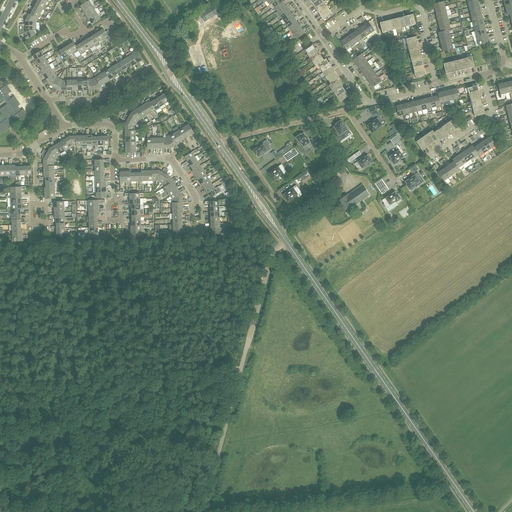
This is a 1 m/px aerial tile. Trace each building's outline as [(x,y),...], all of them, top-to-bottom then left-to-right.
[(36,3),(35,5),(42,9),(44,6),(46,7),(47,5),(45,4),(36,0),(35,0),(34,2),(36,3)] [(81,5),(84,10),(92,5),(89,0),(81,5)] [(286,5),(283,1),(274,7),(277,11),(286,5)] [(327,6),(324,2),(315,8),(318,12),(327,6)] [(217,3),(214,5),(199,15),(204,22),(209,19),(222,11),(217,3)] [(92,5),(84,10),(87,15),(95,10),(95,9),(96,8),(94,4),(92,5)] [(33,10),(40,14),(42,9),(35,5),(34,8),(29,5),(28,8),(33,10)] [(289,9),(286,5),(277,11),(280,15),(289,9)] [(318,12),(321,16),(329,10),(327,6),(318,12)] [(280,15),(283,19),(291,13),(289,9),(280,15)] [(33,10),(31,12),(30,12),(29,14),(30,15),(37,19),(39,16),(40,17),(41,15),(40,14),(33,10)] [(95,10),(87,15),(89,19),(98,14),(95,10)] [(332,14),(329,10),(321,16),(324,20),(332,14)] [(30,15),(29,14),(25,12),(24,14),(28,16),(26,20),(35,22),(37,19),(30,15)] [(294,17),(291,13),(283,19),(285,23),(294,17)] [(101,19),(98,14),(89,19),(92,24),(101,19)] [(285,23),(288,27),(297,21),(294,17),(285,23)] [(300,25),(297,21),(288,27),(291,31),(300,25)] [(354,22),(352,24),(354,27),(357,30),(363,39),(367,36),(361,27),(359,29),(358,28),(359,28),(357,25),(357,26),(354,22)] [(371,33),(375,31),(369,22),(365,25),(371,33)] [(294,35),(302,29),(300,25),(291,31),(294,35)] [(367,36),(371,33),(365,25),(361,27),(367,36)] [(38,33),(36,29),(27,32),(29,35),(24,38),(26,40),(38,33)] [(108,36),(104,29),(99,32),(103,39),(106,37),(107,38),(109,37),(108,36)] [(305,33),(302,29),(294,35),(297,39),(305,33)] [(359,42),(363,39),(357,30),(353,33),(359,42)] [(99,32),(94,35),(99,42),(102,40),(102,41),(104,40),(103,39),(99,32)] [(355,44),(359,42),(353,33),(349,36),(355,44)] [(100,43),(99,42),(94,35),(90,37),(94,45),(97,43),(98,44),(100,43)] [(349,36),(345,38),(351,47),(355,44),(349,36)] [(90,37),(85,40),(90,48),(92,46),(93,47),(95,46),(94,45),(90,37)] [(347,50),(351,47),(345,38),(341,41),(347,50)] [(90,49),(90,48),(85,40),(81,43),(85,50),(88,49),(89,50),(90,49)] [(76,52),(78,50),(79,50),(76,46),(74,42),(69,45),(73,52),(76,50),(76,52)] [(78,50),(80,53),(81,55),(86,52),(85,50),(81,43),(76,46),(79,50),(78,50)] [(313,44),(304,50),(307,54),(316,48),(313,44)] [(69,45),(64,48),(68,55),(71,53),(72,54),(74,53),(73,52),(69,45)] [(69,56),(68,55),(64,48),(57,52),(59,55),(61,54),(62,55),(64,58),(66,56),(67,57),(69,56)] [(318,52),(316,48),(307,54),(310,58),(318,52)] [(44,53),(42,50),(33,55),(34,55),(32,56),(33,58),(35,57),(36,60),(43,56),(42,54),(44,53)] [(43,56),(36,60),(39,65),(46,60),(44,58),(51,54),(49,52),(43,56)] [(132,55),(137,62),(139,61),(142,65),(144,64),(142,60),(137,52),(134,54),(132,55)] [(318,52),(310,58),(312,62),(321,56),(318,52)] [(353,60),(356,64),(365,58),(362,54),(353,60)] [(132,55),(127,58),(132,64),(132,65),(137,62),(132,55)] [(324,60),(321,56),(312,62),(315,66),(317,65),(324,60)] [(118,63),(123,70),(123,71),(125,70),(125,69),(127,67),(123,60),(121,62),(117,57),(115,58),(118,63)] [(127,67),(132,64),(127,58),(123,60),(127,67)] [(326,58),(324,60),(317,65),(320,68),(329,62),(326,58)] [(367,62),(365,58),(356,64),(359,68),(367,62)] [(42,69),(49,65),(48,63),(49,62),(48,60),(46,60),(39,65),(42,69)] [(320,68),(323,72),(331,66),(329,62),(320,68)] [(362,72),(370,66),(367,62),(359,68),(362,72)] [(118,63),(114,66),(118,73),(123,70),(118,63)] [(109,69),(114,76),(115,78),(118,76),(117,74),(118,73),(114,66),(111,68),(109,64),(107,65),(109,69)] [(52,69),(49,65),(42,69),(41,70),(44,74),(52,69)] [(44,74),(47,79),(55,74),(53,71),(57,69),(59,68),(58,66),(56,67),(52,69),(44,74)] [(334,70),(331,66),(323,72),(326,76),(334,70)] [(373,69),(370,66),(362,72),(364,76),(373,69)] [(304,68),(301,70),(298,72),(301,76),(307,71),(304,68)] [(117,81),(115,78),(114,76),(109,69),(105,72),(110,80),(112,78),(115,82),(117,81)] [(376,73),(373,69),(364,76),(367,80),(376,73)] [(98,71),(100,75),(105,83),(110,80),(105,72),(102,74),(100,70),(98,71)] [(328,80),(337,74),(334,70),(326,76),(328,80)] [(378,77),(376,73),(367,80),(370,83),(378,77)] [(57,77),(55,74),(47,79),(50,84),(57,77)] [(340,78),(337,74),(328,80),(331,84),(329,86),(338,80),(340,78)] [(100,86),(105,83),(100,75),(95,78),(100,86)] [(60,79),(57,77),(50,84),(56,87),(60,79)] [(378,77),(370,83),(373,87),(381,81),(378,77)] [(329,86),(332,90),(341,84),(338,80),(329,86)] [(0,81),(0,134),(12,126),(10,124),(17,119),(19,122),(26,118),(28,116),(26,113),(23,110),(24,110),(24,109),(21,111),(18,106),(20,105),(17,100),(15,97),(15,96),(11,99),(8,94),(11,92),(9,89),(6,86),(7,85),(4,87),(0,81)] [(343,88),(341,84),(332,90),(335,94),(343,88)] [(337,98),(346,92),(343,88),(335,94),(337,98)] [(169,101),(165,94),(164,94),(162,90),(160,91),(163,95),(160,97),(164,104),(167,102),(169,101)] [(349,96),(346,92),(337,98),(340,102),(342,101),(344,105),(353,99),(350,95),(349,96)] [(155,100),(160,107),(164,104),(160,97),(155,100)] [(155,110),(151,102),(150,101),(149,99),(146,101),(147,103),(146,104),(151,113),(153,111),(156,115),(158,114),(155,110)] [(150,101),(151,102),(155,110),(158,108),(158,110),(161,108),(160,107),(155,100),(153,101),(152,100),(150,101)] [(144,106),(141,107),(146,116),(151,113),(146,104),(143,101),(141,102),(144,106)] [(146,116),(141,107),(136,110),(142,118),(146,116)] [(138,120),(142,118),(136,110),(131,114),(138,120)] [(371,123),(368,125),(370,128),(369,128),(372,133),(377,130),(376,129),(381,125),(379,122),(383,120),(380,116),(376,110),(371,114),(373,117),(376,115),(378,117),(373,121),(373,122),(372,123),(371,123)] [(138,120),(131,114),(128,119),(137,123),(138,120)] [(135,126),(137,123),(128,119),(127,118),(124,116),(123,119),(127,121),(125,124),(135,126)] [(454,118),(450,121),(456,130),(460,127),(454,118)] [(344,139),(341,134),(344,132),(345,133),(349,131),(345,126),(344,126),(343,124),(343,123),(342,123),(341,121),(336,124),(337,125),(334,127),(337,131),(333,133),(340,142),(344,139)] [(452,133),(456,130),(450,121),(446,124),(452,133)] [(194,138),(196,137),(194,133),(189,124),(184,127),(189,135),(192,134),(194,138)] [(442,127),(448,135),(452,133),(446,124),(442,127)] [(184,127),(180,130),(185,138),(189,135),(184,127)] [(444,138),(448,135),(442,127),(438,130),(444,138)] [(185,138),(180,130),(177,132),(176,131),(174,132),(175,133),(180,142),(185,138)] [(429,133),(434,142),(438,139),(433,130),(429,133)] [(440,141),(444,138),(438,130),(434,132),(433,130),(438,139),(440,141)] [(175,133),(171,136),(175,144),(180,142),(175,133)] [(300,141),(304,147),(307,145),(309,148),(313,146),(315,149),(322,144),(318,138),(311,143),(308,138),(307,139),(303,133),(301,135),(300,134),(296,137),(299,142),(300,141)] [(430,144),(434,142),(429,133),(425,136),(430,144)] [(62,136),(64,140),(69,148),(73,146),(70,136),(66,138),(64,134),(62,136)] [(392,159),(391,160),(394,165),(399,161),(398,161),(403,157),(401,154),(405,151),(402,148),(399,144),(401,142),(396,135),(390,140),(395,147),(396,146),(399,150),(395,153),(390,157),(392,159)] [(175,144),(171,136),(167,138),(170,148),(173,146),(176,149),(178,148),(175,144)] [(422,150),(427,147),(421,139),(419,136),(415,139),(416,142),(422,150)] [(427,147),(430,144),(425,136),(421,139),(427,147)] [(490,136),(486,139),(492,148),(496,145),(490,136)] [(486,139),(482,142),(488,150),(492,148),(486,139)] [(65,151),(69,148),(64,140),(60,143),(65,151)] [(53,147),(50,149),(57,156),(60,154),(55,145),(53,141),(51,143),(53,147)] [(478,145),(484,153),(488,150),(482,142),(478,145)] [(65,151),(60,143),(55,145),(60,154),(65,151)] [(269,146),(265,148),(263,145),(258,148),(257,148),(253,151),(256,155),(257,155),(258,157),(264,154),(271,149),(269,146)] [(474,157),(478,154),(479,154),(474,147),(473,145),(469,148),(474,157)] [(478,145),(474,147),(479,154),(478,154),(480,156),(484,153),(478,145)] [(469,148),(465,151),(470,160),(474,157),(469,148)] [(55,159),(57,156),(50,149),(48,152),(44,150),(43,152),(55,159)] [(188,161),(195,157),(193,154),(197,152),(196,150),(192,152),(185,156),(188,161)] [(465,151),(460,154),(466,162),(470,160),(465,151)] [(55,159),(43,152),(42,154),(46,156),(44,160),(54,162),(55,159)] [(456,156),(462,165),(466,162),(460,154),(456,156)] [(367,156),(364,158),(362,160),(361,159),(354,164),(357,168),(360,165),(363,168),(368,165),(373,162),(370,158),(369,158),(367,156)] [(452,159),(454,161),(459,168),(462,165),(456,156),(452,159)] [(198,161),(195,157),(188,161),(186,162),(188,164),(189,163),(191,166),(198,161)] [(200,166),(198,161),(191,166),(193,170),(200,166)] [(454,161),(450,164),(456,173),(460,170),(459,168),(454,161)] [(192,171),(195,175),(203,170),(202,168),(206,165),(205,163),(200,166),(193,170),(192,171)] [(275,170),(273,171),(269,174),(271,176),(270,177),(273,181),(278,178),(277,177),(282,174),(284,176),(288,174),(281,164),(274,169),(275,170)] [(343,164),(335,170),(340,176),(348,170),(343,164)] [(446,167),(452,176),(456,173),(450,164),(446,167)] [(446,167),(442,170),(448,178),(452,176),(446,167)] [(206,175),(203,170),(195,175),(198,180),(206,175)] [(444,181),(448,178),(442,170),(438,172),(444,181)] [(298,184),(297,183),(299,183),(310,175),(307,172),(295,181),(298,184)] [(411,178),(409,179),(406,182),(407,184),(407,185),(411,191),(415,188),(415,187),(416,187),(415,186),(415,187),(414,185),(418,182),(420,185),(424,182),(418,172),(411,177),(411,178)] [(160,182),(163,184),(170,176),(164,174),(160,182)] [(206,175),(198,180),(197,181),(198,183),(199,182),(201,185),(202,184),(209,179),(206,175)] [(165,187),(173,182),(170,176),(163,184),(165,187)] [(202,184),(205,188),(212,184),(210,181),(214,179),(213,177),(209,179),(202,184)] [(375,184),(380,191),(381,190),(383,193),(389,189),(382,179),(375,184)] [(168,191),(176,186),(173,182),(165,187),(168,191)] [(215,189),(212,184),(205,188),(207,193),(215,189)] [(339,206),(340,205),(343,209),(342,210),(344,212),(345,211),(345,212),(349,209),(350,210),(352,209),(351,208),(370,195),(363,184),(348,194),(347,195),(345,196),(343,197),(343,198),(338,201),(338,202),(337,203),(339,206)] [(286,197),(285,198),(288,202),(293,199),(292,198),(297,195),(299,197),(303,195),(296,185),(289,190),(289,191),(284,195),(286,197)] [(168,191),(170,196),(179,191),(176,186),(168,191)] [(215,189),(207,193),(211,198),(218,193),(215,189)] [(170,196),(172,199),(182,196),(179,191),(170,196)] [(402,200),(401,199),(400,198),(398,195),(397,194),(397,195),(395,192),(392,194),(391,195),(389,196),(389,195),(382,200),(384,204),(383,205),(386,209),(387,211),(392,207),(391,206),(390,205),(395,201),(396,202),(397,204),(402,200)] [(96,238),(98,238),(98,233),(90,233),(90,238),(85,238),(85,242),(97,242),(96,238)]
